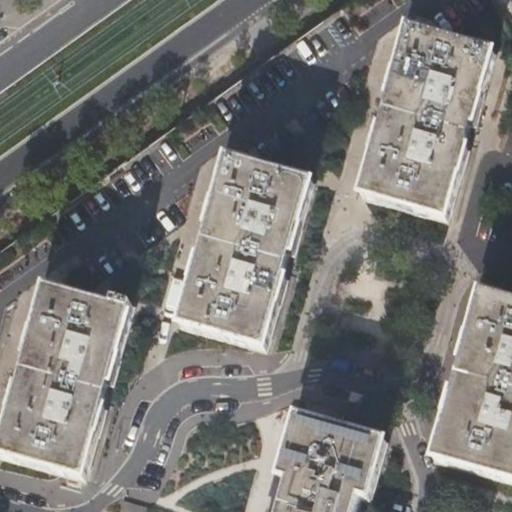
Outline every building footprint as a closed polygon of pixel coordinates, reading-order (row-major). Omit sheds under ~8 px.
[(479,133),(484,134),(505,61),(414,37),(368,205),(458,230),(479,155),(473,153),(479,133)] [(290,262),(297,264),(318,191),(317,191),(225,166),(178,333),(271,358),(291,285),(284,283),(290,262)] [(90,486),(110,414),(107,413),(112,394),(117,396),(138,320),(130,317),(131,313),(112,307),(111,313),(47,295),(0,461),(90,486)] [(511,303),(485,297),(438,466),(511,486),(511,303)] [(387,447),(299,422),(281,484),(290,486),(282,511),(359,511),(361,506),(370,509),(387,447)]
